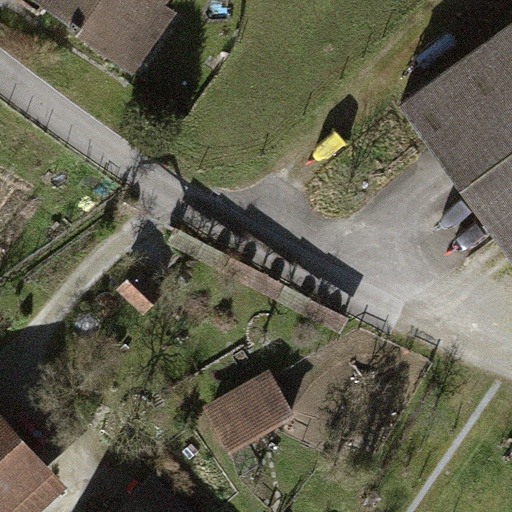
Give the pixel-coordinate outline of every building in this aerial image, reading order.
[(38,0),(139,61),(175,0),(38,0)] [(511,27),(401,99),(511,270),(511,27)] [(260,374),(198,411),(226,458),(288,421),(260,374)] [(0,431),(0,511),(44,511),(61,497),(0,431)] [(207,511),(172,475),(133,511),(207,511)]
